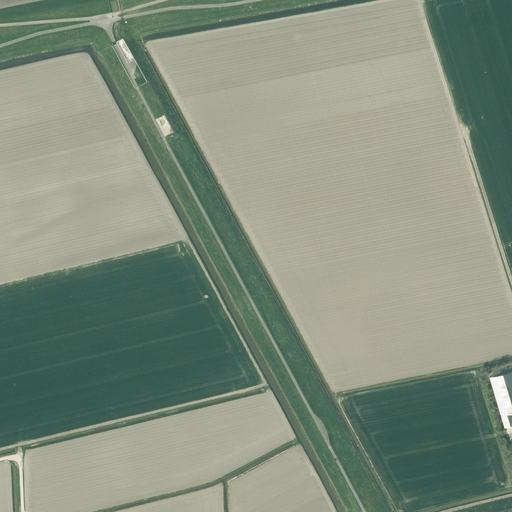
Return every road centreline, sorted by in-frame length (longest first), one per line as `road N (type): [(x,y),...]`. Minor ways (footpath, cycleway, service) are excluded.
road 1 (unclassified): [(0,46),(121,17),(256,0)]
road 2 (track): [(511,283),(463,129)]
